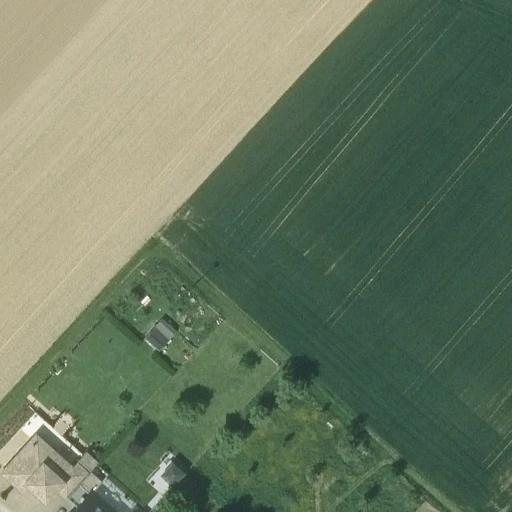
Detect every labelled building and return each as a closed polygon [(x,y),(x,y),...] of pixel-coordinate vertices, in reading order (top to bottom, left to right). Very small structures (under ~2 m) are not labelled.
[(147,340),(159,350),(167,342),(155,331),(147,340)] [(47,458),(30,443),(3,472),(24,491),(33,481),(48,494),(54,487),(70,470),(51,453),(47,458)] [(54,487),(66,498),(95,465),(84,455),(54,487)] [(161,471),(173,483),(185,471),(172,459),(161,471)] [(90,471),(66,498),(76,507),(90,492),(91,493),(101,481),(90,471)] [(175,489),(186,499),(199,485),(188,475),(175,489)] [(112,511),(91,493),(90,492),(76,507),(71,511),(112,511)]
